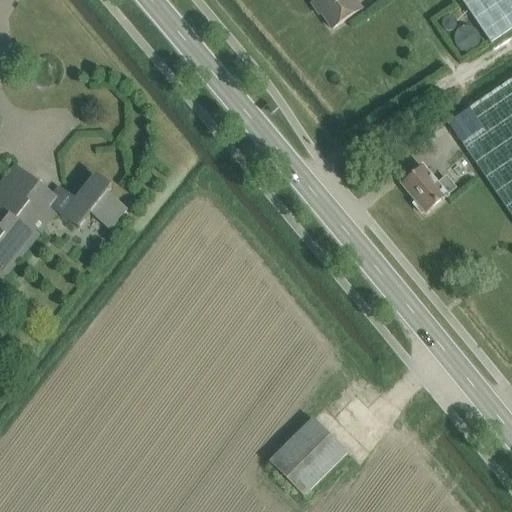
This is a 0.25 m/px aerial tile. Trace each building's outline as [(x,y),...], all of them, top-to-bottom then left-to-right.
[(311,0),(332,30),(348,19),(358,12),(350,0),(311,0)] [(511,0),(459,0),(489,44),(506,33),(511,28),(511,0)] [(511,80),(469,110),(482,130),(458,147),(511,225),(511,80)] [(56,200),(14,167),(0,184),(0,282),(56,213),(74,227),(86,212),(110,230),(125,211),(106,195),(110,189),(95,177),(75,202),(63,192),(56,200)] [(437,186),(421,168),(401,185),(416,203),(413,205),(420,214),(424,212),(426,215),(446,197),(454,190),(445,179),(437,186)] [(303,497),(332,468),(346,454),(312,420),(269,463),(303,497)]
